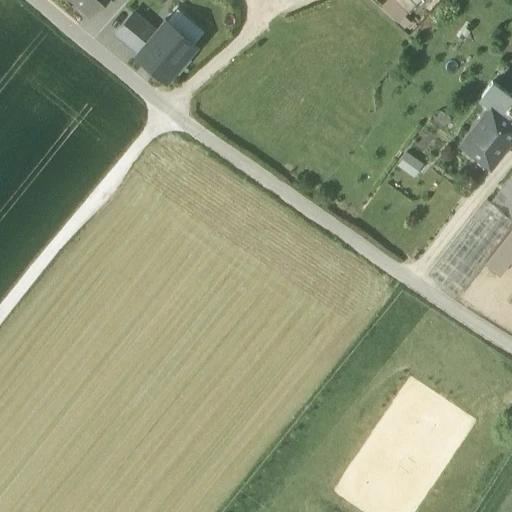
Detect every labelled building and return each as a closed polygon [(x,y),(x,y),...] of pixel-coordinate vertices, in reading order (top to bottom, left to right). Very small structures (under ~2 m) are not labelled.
[(76,0),(90,12),(101,0),(76,0)] [(392,0),(409,16),(423,0),(392,0)] [(176,8),(165,20),(193,43),(204,31),(176,8)] [(155,31),(133,13),(115,34),(128,44),(131,41),(140,49),(155,31)] [(165,79),(173,70),(177,74),(190,59),(186,55),(195,45),(193,43),(165,20),(155,31),(140,49),(137,52),(136,54),(165,79)] [(128,44),(137,52),(140,49),(131,41),(128,44)] [(489,103),(511,119),(511,117),(511,97),(507,94),(500,89),(492,82),(480,96),(489,103)] [(460,141),(489,164),(511,133),(511,119),(489,103),(460,141)] [(423,164),(406,152),(396,166),(413,178),(423,164)] [(511,217),(511,174),(491,202),(511,218),(511,217)] [(482,264),(511,225),(511,218),(491,202),(487,199),(428,276),(456,297),(482,264)] [(499,276),(511,259),(511,217),(511,218),(511,225),(482,264),(499,276)]
